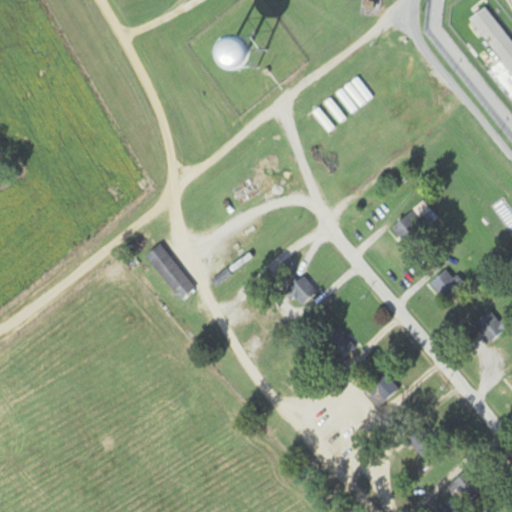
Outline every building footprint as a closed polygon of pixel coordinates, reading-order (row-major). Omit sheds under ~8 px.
[(511,76),(511,41),(485,5),(468,18),(511,76)] [(373,99),(358,77),(322,102),(338,124),(373,99)] [(335,126),(318,107),(311,113),(329,132),(335,126)] [(390,229),(406,247),(428,228),(411,210),(390,229)] [(178,301),(194,289),(160,243),(144,255),(178,301)] [(447,268),(428,282),(441,301),(461,286),(447,268)] [(318,292),(302,271),(282,286),(298,307),(318,292)] [(398,390),(386,374),(363,392),(376,408),(398,390)] [(150,419),(157,427),(171,414),(164,406),(150,419)] [(420,458),(434,448),(422,430),(408,440),(420,458)] [(449,481),(454,503),(473,498),(467,476),(449,481)]
